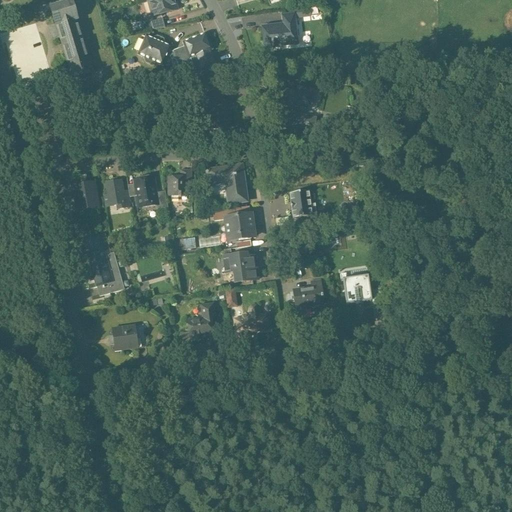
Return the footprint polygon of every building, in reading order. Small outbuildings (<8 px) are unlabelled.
[(173,0),(149,0),(153,16),(176,10),(173,0)] [(93,73),(72,2),(51,8),(57,25),(52,27),(55,38),(60,37),(73,79),(93,73)] [(277,27),(277,26),(262,28),(264,49),(265,49),(265,45),(271,44),(272,50),(274,49),(274,48),(286,46),(298,45),(294,18),(294,15),(282,16),(284,27),(277,27)] [(162,19),(149,23),(151,30),(165,28),(162,19)] [(205,35),(184,43),(185,47),(190,58),(196,55),(202,71),(215,66),(209,50),(211,50),(205,35)] [(153,40),(146,37),(139,55),(145,57),(145,59),(146,63),(152,65),(155,64),(156,62),(163,65),(166,57),(175,61),(176,60),(173,52),(169,51),(170,48),(164,45),(164,43),(163,40),(157,37),(154,38),(153,40)] [(190,58),(185,47),(173,51),(173,52),(176,60),(179,68),(192,63),(190,58)] [(225,89),(204,90),(206,117),(212,117),(213,130),(230,129),(229,116),(227,116),(226,111),(223,111),(223,100),(226,100),(225,89)] [(298,95),(288,93),(286,104),(281,103),(279,114),(283,115),(280,132),(298,135),(299,127),(312,130),(314,120),(301,118),(304,104),(309,105),(311,92),(306,91),(307,90),(304,89),(304,91),(299,90),(298,95)] [(356,156),(344,157),(344,169),(357,168),(356,156)] [(241,168),(207,172),(209,185),(225,183),(228,205),(245,203),(241,168)] [(192,171),(180,171),(180,179),(188,179),(188,189),(192,189),(192,171)] [(147,178),(140,179),(140,180),(134,181),(134,185),(128,186),(130,198),(136,197),(137,204),(145,203),(146,208),(157,206),(158,206),(156,194),(154,178),(147,179),(147,178)] [(180,179),(168,179),(168,197),(179,197),(179,199),(181,199),(181,197),(188,197),(188,189),(188,179),(180,179)] [(120,182),(106,185),(108,197),(104,198),(106,206),(110,206),(123,204),(123,210),(129,209),(128,202),(123,203),(120,182)] [(93,186),(75,189),(79,210),(97,207),(93,186)] [(291,192),(293,216),(315,215),(313,190),(291,192)] [(165,192),(156,194),(158,206),(157,206),(158,212),(168,210),(165,192)] [(249,207),(236,209),(237,217),(250,215),(249,207)] [(236,209),(213,212),(214,222),(225,220),(238,219),(237,217),(236,209)] [(250,215),(237,217),(238,219),(225,220),(228,237),(239,236),(239,239),(250,238),(249,233),(252,232),(250,215)] [(277,218),(277,226),(289,226),(289,217),(277,218)] [(370,217),(349,220),(350,229),(372,227),(370,217)] [(103,236),(81,242),(85,257),(88,256),(99,298),(123,291),(113,255),(108,256),(103,236)] [(191,249),(189,239),(180,240),(181,250),(191,249)] [(246,255),(224,258),(226,274),(233,274),(234,283),(257,280),(254,258),(246,259),(246,255)] [(361,277),(361,274),(349,276),(350,279),(343,280),(347,305),(356,304),(363,303),(362,303),(371,301),(372,301),(370,291),(368,276),(361,277)] [(312,289),(293,291),(296,312),(305,311),(305,306),(322,304),(321,298),(323,298),(321,288),(312,289)] [(236,289),(225,290),(226,308),(237,307),(236,289)] [(381,289),(370,291),(372,301),(371,301),(371,306),(383,304),(381,289)] [(204,319),(187,322),(189,333),(180,334),(182,347),(192,346),(191,342),(199,341),(198,338),(208,336),(208,334),(213,333),(211,322),(214,317),(212,306),(202,308),(201,310),(202,314),(203,315),(204,315),(204,319)] [(250,316),(245,316),(244,316),(243,316),(243,317),(244,317),(244,320),(235,321),(238,338),(250,336),(249,332),(265,330),(270,329),(269,326),(268,325),(267,316),(260,317),(260,314),(259,314),(259,311),(258,309),(256,307),(251,307),(250,310),(250,312),(250,316)] [(143,326),(135,327),(138,350),(146,349),(143,326)] [(135,327),(113,330),(114,337),(109,338),(110,347),(115,346),(116,353),(138,350),(135,327)]
